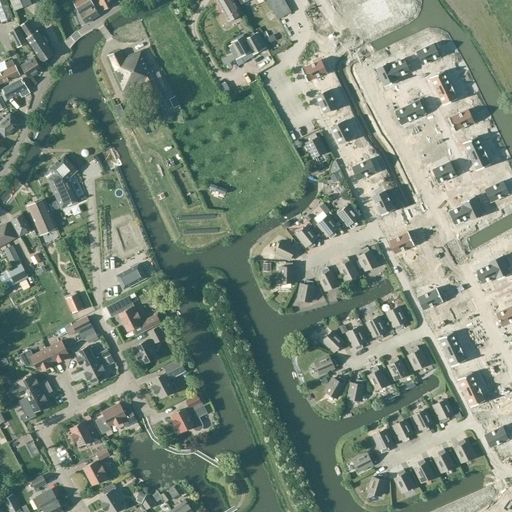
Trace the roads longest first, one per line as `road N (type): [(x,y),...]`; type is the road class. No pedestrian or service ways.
road 1 (residential): [(379,229),(291,58),(304,27),(300,0)]
road 2 (residential): [(0,179),(55,58),(132,0)]
road 3 (residential): [(377,101),(420,81),(472,186),(430,206)]
road 4 (residential): [(87,511),(39,432),(75,406)]
road 5 (unknown): [(208,0),(197,35),(208,61),(231,93),(258,82)]
